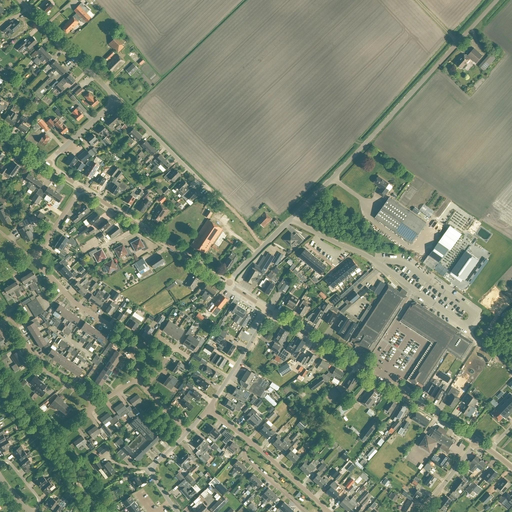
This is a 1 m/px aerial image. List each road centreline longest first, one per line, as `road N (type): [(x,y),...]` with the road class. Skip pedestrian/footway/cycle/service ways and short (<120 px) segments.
road 1 (unclassified): [(290,219),(496,0)]
road 2 (tertiary): [(477,441),(269,311)]
road 3 (residential): [(139,378),(123,335),(71,299),(32,258)]
road 4 (unclassified): [(113,100),(19,0)]
road 5 (residential): [(113,100),(204,185)]
